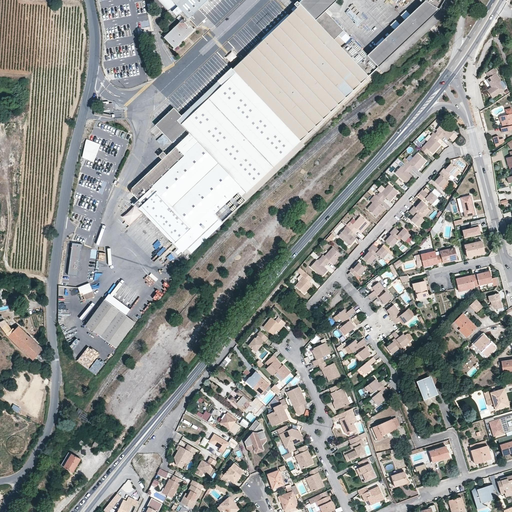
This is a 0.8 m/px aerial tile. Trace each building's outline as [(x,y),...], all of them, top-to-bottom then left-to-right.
[(179,253),(181,254),(186,249),(233,205),(224,196),(236,184),(244,193),(298,142),(376,68),(366,57),(323,12),(336,0),(300,0),(297,4),(295,3),(292,6),(295,9),(177,121),(169,112),(150,130),(167,147),(181,134),(185,138),(165,156),(162,153),(157,158),(160,161),(130,190),(130,192),(137,199),(133,203),(137,208),(139,207),(176,249),(173,253),(176,256),(179,253)] [(158,0),(168,10),(170,9),(176,15),(181,11),(196,26),(206,17),(198,8),(206,0),(158,0)] [(376,0),(419,0),(422,2),(431,7),(426,12),(430,16),(436,11),(442,0),(376,0)] [(431,7),(422,2),(409,15),(411,18),(416,13),(425,21),(430,16),(426,12),(431,7)] [(144,27),(149,26),(148,13),(138,14),(139,20),(143,19),(144,27)] [(411,18),(409,15),(371,51),(382,63),(425,21),(416,13),(411,18)] [(179,15),(177,18),(180,21),(163,37),(174,48),(193,29),(179,15)] [(382,63),(371,51),(366,57),(376,68),(382,63)] [(487,79),(491,85),(492,84),(494,86),(492,87),(488,90),(493,98),(504,90),(499,82),(501,81),(496,73),(498,72),(495,67),(487,73),(490,77),(487,79)] [(116,102),(102,103),(103,110),(117,109),(116,102)] [(510,130),(511,129),(511,110),(511,108),(506,110),(507,115),(501,117),(503,127),(504,133),(510,131),(510,130)] [(444,122),(421,148),(426,153),(429,151),(432,154),(441,145),(438,140),(444,135),(449,139),(455,132),(444,122)] [(498,136),(494,137),(497,147),(505,142),(504,138),(500,139),(498,136)] [(95,161),(100,143),(86,139),(81,158),(95,161)] [(302,147),(298,142),(244,193),(236,184),(224,196),(233,205),(186,249),(190,253),(302,147)] [(401,166),(395,172),(407,182),(412,175),(407,170),(413,165),(418,170),(427,160),(418,152),(410,162),(408,160),(402,166),(401,166)] [(442,171),(449,177),(449,174),(450,172),(452,174),(457,168),(452,163),(446,169),(445,168),(442,171)] [(435,180),(441,186),(449,177),(442,171),(440,173),(441,174),(435,180)] [(98,193),(103,194),(107,182),(103,181),(98,193)] [(376,198),(368,207),(376,215),(384,206),(379,202),(385,195),(390,200),(398,192),(390,183),(381,193),(380,191),(374,197),(376,198)] [(419,192),(432,202),(437,196),(432,191),(429,194),(423,189),(419,192)] [(470,195),(460,198),(465,216),(474,213),(470,195)] [(415,206),(410,212),(414,216),(411,220),(418,227),(425,220),(423,218),(432,209),(422,200),(416,207),(415,206)] [(344,229),(338,235),(350,245),(355,238),(350,234),(357,228),(361,232),(369,222),(361,215),(352,225),(351,223),(345,230),(344,229)] [(480,224),(480,219),(470,222),(471,226),(469,228),(462,230),(464,238),(480,234),(478,224),(480,224)] [(441,222),(438,220),(430,231),(430,232),(433,230),(436,232),(436,233),(443,223),(441,222)] [(392,230),(398,236),(404,241),(411,234),(403,228),(400,232),(395,227),(392,230)] [(391,233),(385,240),(392,246),(398,241),(396,239),(398,236),(392,230),(390,233),(391,233)] [(329,242),(335,236),(332,233),(326,239),(329,242)] [(481,241),(464,245),(467,254),(478,252),(479,254),(483,253),(481,241)] [(82,244),(72,243),(69,274),(79,276),(82,244)] [(370,247),(376,252),(383,258),(389,252),(382,246),(379,249),(374,243),(370,247)] [(341,255),(332,247),(325,256),(323,255),(318,261),(316,260),(310,266),(322,276),(328,269),(324,267),(330,261),(333,264),(341,255)] [(369,250),(363,257),(370,263),(376,257),(374,255),(376,252),(370,247),(368,249),(369,250)] [(97,258),(98,249),(82,248),(82,256),(97,258)] [(441,255),(436,256),(438,262),(443,262),(443,263),(455,260),(455,258),(456,257),(454,248),(441,251),(441,255)] [(420,255),(421,258),(416,259),(418,265),(433,262),(433,264),(438,263),(438,262),(436,256),(434,252),(420,255)] [(366,269),(358,262),(350,271),(351,272),(355,276),(358,273),(360,275),(366,269)] [(392,264),(389,266),(394,275),(398,274),(392,264)] [(490,271),(472,275),(475,286),(487,283),(487,281),(492,280),(494,286),(499,284),(497,277),(492,278),(490,271)] [(303,275),(294,285),(304,292),(312,283),(303,275)] [(472,275),(457,279),(459,291),(475,287),(475,286),(472,275)] [(157,301),(171,284),(164,279),(151,296),(157,301)] [(428,296),(424,281),(413,284),(417,299),(428,296)] [(371,298),(376,296),(381,291),(384,289),(379,282),(372,286),(374,290),(369,295),(371,298)] [(91,283),(79,287),(81,295),(83,294),(93,291),(91,283)] [(93,291),(83,294),(85,300),(95,297),(93,291)] [(132,306),(111,291),(104,299),(125,315),(132,306)] [(381,291),(376,296),(377,297),(379,296),(384,304),(391,298),(386,291),(384,293),(381,291)] [(406,304),(412,299),(405,291),(400,296),(406,304)] [(436,294),(440,314),(451,312),(447,292),(436,294)] [(499,293),(488,296),(490,301),(491,301),(492,305),(495,309),(503,307),(499,293)] [(145,298),(140,306),(146,309),(150,301),(145,298)] [(104,299),(85,325),(115,347),(134,322),(125,315),(104,299)] [(470,305),(477,312),(483,306),(476,299),(470,305)] [(394,304),(387,310),(392,316),(391,318),(393,320),(399,315),(398,313),(399,311),(394,304)] [(337,314),(342,321),(349,316),(355,311),(352,308),(346,312),(342,309),(337,314)] [(406,310),(399,315),(393,320),(396,324),(402,319),(405,323),(412,318),(406,310)] [(462,313),(454,321),(461,328),(459,330),(466,337),(476,327),(462,313)] [(18,347),(33,359),(42,348),(18,325),(13,331),(2,316),(0,316),(0,326),(0,327),(4,332),(8,337),(18,347)] [(342,325),(348,333),(355,327),(349,320),(351,319),(349,316),(342,321),(344,324),(342,325)] [(271,317),(262,326),(272,334),(280,325),(282,326),(285,323),(278,318),(275,320),(271,317)] [(252,338),(247,344),(255,351),(262,344),(260,343),(262,341),(264,342),(267,338),(258,331),(257,333),(257,335),(254,339),(252,338)] [(395,337),(402,347),(413,338),(410,334),(407,333),(405,335),(404,333),(400,336),(396,331),(392,334),(395,337)] [(483,334),(470,347),(474,352),(478,348),(487,357),(497,348),(483,334)] [(394,341),(387,347),(393,354),(402,347),(395,337),(392,340),(394,341)] [(354,340),(348,345),(353,352),(358,348),(364,343),(366,342),(363,339),(356,343),(354,340)] [(91,341),(76,361),(88,369),(103,349),(91,341)] [(318,364),(324,362),(322,357),(329,354),(325,343),(313,348),(316,356),(315,356),(316,359),(311,361),(314,366),(318,364)] [(364,343),(358,348),(361,351),(359,352),(364,359),(371,354),(365,347),(367,346),(364,343)] [(273,354),(264,362),(269,367),(266,370),(272,375),(276,372),(284,380),(290,373),(283,366),(279,368),(276,366),(277,363),(274,361),(276,358),(273,354)] [(227,356),(220,365),(224,368),(231,359),(227,356)] [(373,357),(360,367),(365,374),(372,369),(370,366),(376,361),(373,357)] [(511,359),(502,361),(503,371),(511,370),(511,359)] [(323,369),(328,381),(339,376),(333,363),(327,366),(324,362),(318,364),(320,369),(323,369)] [(245,377),(250,375),(248,369),(242,372),(245,377)] [(256,373),(247,382),(261,393),(268,385),(256,373)] [(431,385),(433,385),(430,377),(418,382),(424,398),(429,396),(429,395),(434,393),(431,385)] [(375,378),(367,384),(374,391),(376,390),(378,392),(384,387),(382,384),(381,385),(375,378)] [(336,399),(339,407),(349,403),(342,388),(339,389),(337,384),(330,388),(332,393),(331,394),(334,400),(336,399)] [(434,384),(433,385),(431,385),(434,393),(429,395),(429,396),(430,398),(438,394),(434,384)] [(271,389),(276,394),(279,391),(273,386),(271,389)] [(298,386),(287,392),(295,412),(296,414),(298,415),(301,415),(305,413),(306,409),(305,406),(301,407),(299,405),(305,402),(298,386)] [(387,391),(384,387),(378,392),(372,397),(377,405),(384,399),(382,396),(387,391)] [(509,405),(504,388),(491,392),(496,409),(509,405)] [(252,402),(238,389),(235,393),(239,396),(236,400),(232,396),(229,400),(243,412),(244,411),(246,413),(250,410),(258,417),(266,407),(256,398),(252,402)] [(287,405),(284,399),(278,400),(279,404),(272,407),(275,412),(268,415),(272,427),(289,420),(285,412),(282,413),(281,408),(287,405)] [(18,412),(21,407),(13,404),(11,408),(18,412)] [(351,409),(340,413),(342,418),(341,418),(344,426),(342,427),(346,434),(348,435),(350,434),(358,431),(354,423),(357,422),(351,409)] [(198,411),(197,414),(207,421),(211,414),(206,411),(203,414),(198,411)] [(227,412),(219,423),(236,434),(242,426),(235,421),(237,418),(227,412)] [(493,417),(484,419),(485,423),(489,422),(493,436),(511,430),(511,425),(511,426),(508,427),(506,421),(511,419),(511,417),(511,415),(494,420),(493,417)] [(212,424),(215,419),(210,416),(207,422),(212,424)] [(373,427),(377,437),(382,435),(396,429),(396,427),(399,426),(396,418),(373,427)] [(262,425),(256,420),(249,429),(253,432),(244,442),(247,450),(254,447),(254,449),(255,451),(262,449),(261,446),(259,440),(266,438),(262,425)] [(288,429),(287,425),(278,429),(282,437),(285,436),(286,440),(286,442),(288,446),(290,451),(295,449),(293,444),(303,439),(299,430),(294,429),(292,432),(289,431),(288,429)] [(214,433),(209,441),(220,447),(218,450),(222,453),(226,447),(228,448),(230,445),(228,444),(229,442),(214,433)] [(356,433),(349,437),(352,444),(350,444),(352,448),(355,447),(357,447),(359,449),(356,450),(356,449),(348,453),(351,459),(365,453),(362,445),(364,445),(360,434),(356,433)] [(205,447),(209,440),(204,437),(200,444),(205,447)] [(511,440),(500,444),(503,455),(511,452),(511,440)] [(469,446),(471,450),(487,446),(485,441),(469,446)] [(311,456),(305,444),(298,448),(300,452),(295,454),(301,468),(311,463),(308,457),(311,456)] [(196,449),(188,445),(187,450),(180,446),(174,457),(177,465),(180,468),(188,456),(191,458),(196,449)] [(445,446),(428,451),(432,462),(448,456),(445,446)] [(487,446),(471,450),(474,460),(479,458),(480,462),(491,458),(487,446)] [(63,466),(71,453),(69,452),(61,464),(63,466)] [(63,466),(73,472),(81,459),(71,453),(63,466)] [(202,458),(194,473),(200,476),(204,473),(209,474),(218,461),(210,457),(206,462),(202,458)] [(368,459),(359,463),(362,467),(357,469),(360,474),(363,472),(367,481),(375,477),(368,459)] [(232,461),(227,466),(229,468),(224,473),(221,471),(218,475),(218,477),(215,481),(217,482),(214,487),(225,493),(227,488),(224,486),(229,480),(234,483),(240,476),(239,475),(244,471),(232,461)] [(157,474),(166,477),(168,472),(159,468),(157,474)] [(325,487),(316,468),(309,472),(311,476),(306,478),(312,492),(325,487)] [(279,470),(270,473),(271,477),(269,478),(273,488),(284,484),(279,470)] [(401,472),(391,476),(394,486),(408,482),(404,471),(403,472),(403,470),(400,470),(401,472)] [(507,478),(500,480),(497,481),(501,494),(504,493),(505,497),(510,495),(509,492),(511,491),(510,486),(511,485),(511,474),(507,476),(507,478)] [(172,477),(161,492),(171,497),(179,481),(172,477)] [(203,485),(192,480),(187,493),(189,494),(187,497),(184,495),(181,502),(189,506),(193,509),(197,502),(202,491),(200,489),(203,485)] [(498,496),(493,484),(479,489),(479,490),(472,493),(476,505),(478,505),(479,505),(482,504),(483,503),(485,501),(492,499),(491,498),(498,496)] [(369,491),(367,486),(358,490),(360,495),(363,494),(364,498),(368,497),(369,500),(371,505),(385,499),(379,486),(369,491)] [(281,502),(284,511),(291,509),(292,511),(299,509),(292,491),(279,496),(281,502)] [(117,493),(103,511),(105,511),(108,511),(121,496),(117,493)] [(322,511),(330,511),(336,509),(332,501),(329,502),(327,496),(322,499),(320,494),(313,498),(315,502),(316,502),(318,507),(320,506),(322,511)] [(128,500),(124,498),(116,511),(128,511),(133,505),(136,507),(139,502),(129,497),(128,500)] [(163,504),(152,497),(145,511),(155,511),(157,510),(159,511),(163,504)] [(230,497),(217,507),(221,511),(224,510),(225,511),(234,511),(239,508),(230,497)] [(452,511),(465,511),(464,508),(465,508),(462,497),(455,498),(456,500),(449,502),(452,511)] [(486,508),(485,501),(483,503),(482,504),(479,505),(478,505),(476,505),(478,510),(481,510),(483,510),(486,508)] [(315,502),(313,503),(317,511),(322,511),(320,506),(318,507),(316,502),(315,502)] [(430,509),(421,511),(432,511),(437,511),(434,503),(429,505),(430,509)]
